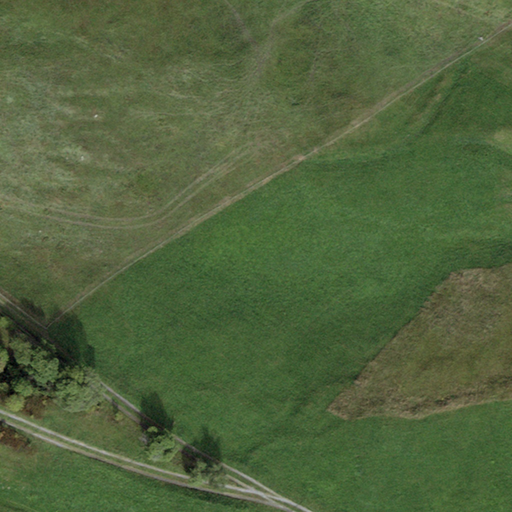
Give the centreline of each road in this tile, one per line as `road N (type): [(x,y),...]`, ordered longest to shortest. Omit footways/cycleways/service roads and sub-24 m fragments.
road 1 (track): [(296,511),(134,414),(0,309)]
road 2 (track): [(281,503),(85,453),(0,417)]
